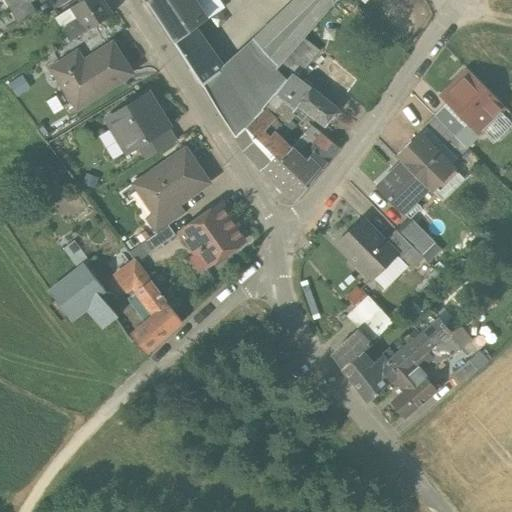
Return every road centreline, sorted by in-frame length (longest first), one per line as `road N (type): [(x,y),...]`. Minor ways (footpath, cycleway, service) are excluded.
road 1 (unclassified): [(444,511),(339,389),(272,273)]
road 2 (residential): [(291,238),(464,0)]
road 3 (residential): [(291,238),(131,0)]
road 4 (residential): [(80,435),(272,273)]
